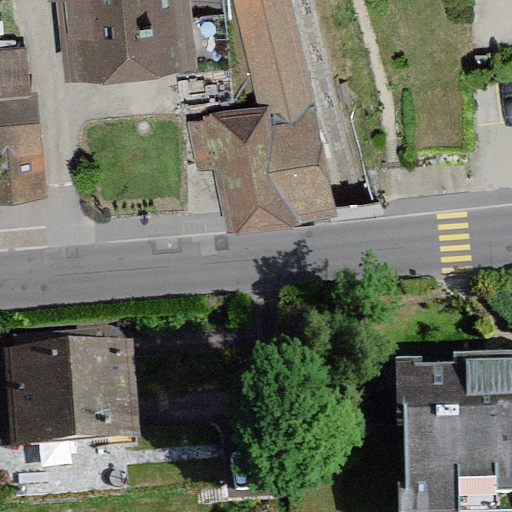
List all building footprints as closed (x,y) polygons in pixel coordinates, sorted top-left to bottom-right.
[(61,0),(68,76),(187,66),(181,0),(61,0)] [(228,223),(336,212),(290,0),(238,0),(262,111),(206,117),(205,123),(191,124),(198,168),(214,167),(228,223)] [(27,98),(23,50),(0,51),(0,197),(44,193),(36,97),(27,98)] [(4,353),(15,444),(147,429),(136,337),(4,353)] [(511,344),(400,345),(400,510),(511,509),(511,344)]
